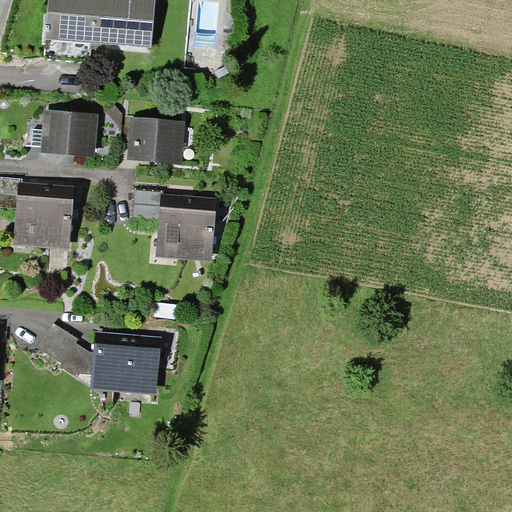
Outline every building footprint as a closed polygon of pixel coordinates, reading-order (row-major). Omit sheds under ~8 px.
[(141,48),(145,0),(47,0),(45,28),(43,28),(42,33),(44,33),(42,61),(87,65),(89,43),(141,48)] [(112,121),(119,115),(113,108),(106,114),(112,121)] [(31,131),(30,148),(87,153),(90,118),(47,115),(46,133),(31,131)] [(120,117),(118,146),(132,147),(131,157),(174,161),(177,125),(134,122),(134,118),(120,117)] [(70,192),(35,189),(18,188),(18,182),(0,180),(0,209),(16,211),(14,233),(15,233),(15,232),(34,234),(33,245),(34,245),(34,244),(66,247),(70,192)] [(213,204),(191,202),(160,200),(161,194),(132,192),(130,220),(158,223),(156,245),(158,245),(158,244),(176,246),(175,257),(177,257),(177,256),(208,259),(213,204)] [(36,350),(60,366),(76,341),(51,325),(36,350)] [(156,342),(96,337),(93,367),(99,367),(97,386),(145,391),(147,366),(154,366),(156,342)]
